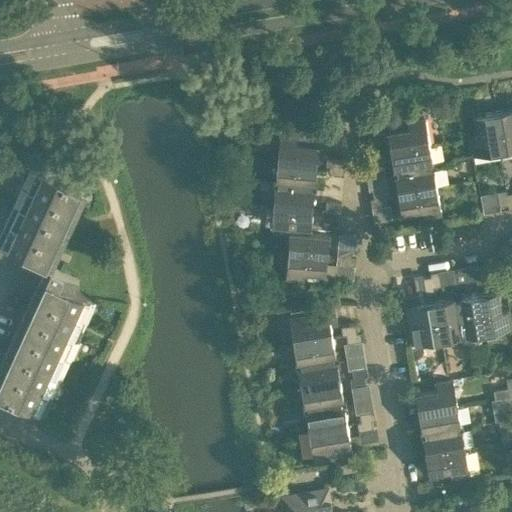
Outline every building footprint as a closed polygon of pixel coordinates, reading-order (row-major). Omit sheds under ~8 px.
[(511,107),(492,111),(498,150),(511,147),(511,107)] [(498,150),(492,111),(473,114),(477,135),(472,136),(469,136),(472,154),(498,150)] [(390,149),(429,143),(424,116),(406,119),(408,127),(387,131),(390,149)] [(477,135),(474,119),(466,121),(469,136),(472,136),(477,135)] [(279,133),(276,160),(315,164),(317,145),(296,143),(297,135),(279,133)] [(375,143),(360,145),(362,154),(365,153),(377,151),(375,143)] [(429,143),(390,149),(393,167),(412,164),(414,172),(433,169),(429,143)] [(380,151),(377,151),(365,153),(367,162),(382,159),(380,151)] [(325,165),(328,165),(340,166),(341,157),(326,156),(325,165)] [(293,188),(313,190),(315,164),(276,160),(275,178),(294,180),(293,188)] [(397,193),(436,187),(433,169),(414,172),(412,164),(393,167),(397,193)] [(343,166),(340,166),(328,165),(328,174),(342,175),(343,166)] [(35,167),(17,205),(63,226),(81,188),(35,167)] [(272,204),(311,208),(313,190),(293,188),(294,180),(275,178),(272,204)] [(384,196),(388,195),(386,187),(371,189),(373,197),(384,196)] [(436,187),(397,193),(401,212),(421,208),(423,216),(440,213),(436,187)] [(506,193),(505,189),(496,190),(499,205),(507,204),(506,193)] [(386,204),(384,196),(373,197),(369,198),(371,207),(386,204)] [(336,210),(339,210),(340,201),(325,200),(325,208),(325,209),(336,210)] [(311,208),(272,204),(271,223),(273,223),(272,231),(289,233),(290,224),(310,226),(311,208)] [(0,242),(0,243),(46,265),(63,226),(17,205),(0,242)] [(335,218),(336,210),(325,209),(325,208),(321,208),(320,217),(335,218)] [(290,224),(289,233),(287,250),(326,254),(328,235),(309,233),(310,226),(290,224)] [(337,246),(336,255),(340,255),(351,256),(352,247),(337,246)] [(326,254),(287,250),(285,277),(303,278),(303,271),(325,272),(326,254)] [(354,256),(351,256),(340,255),(336,255),(335,264),(353,265),(354,256)] [(467,280),(475,279),(476,279),(474,267),(474,264),(465,265),(467,280)] [(53,268),(46,265),(40,278),(44,280),(27,317),(74,338),(91,300),(73,292),(79,280),(53,268)] [(482,266),(474,267),(476,279),(475,279),(476,282),(485,281),(482,266)] [(438,270),(429,272),(429,275),(430,275),(432,287),(440,285),(438,270)] [(433,290),(432,287),(430,275),(429,275),(421,277),(424,292),(433,290)] [(478,292),(484,331),(511,327),(508,309),(500,310),(497,289),(478,292)] [(484,331),(478,292),(460,295),(464,315),(455,316),(458,336),(484,331)] [(464,315),(460,295),(434,300),(441,339),(458,336),(455,316),(464,315)] [(441,339),(434,300),(416,303),(419,324),(411,325),(414,343),(441,339)] [(331,302),(289,309),(290,315),(288,316),(293,342),(332,336),(330,325),(335,324),(331,302)] [(74,338),(27,317),(10,354),(57,375),(74,338)] [(345,334),(356,332),(354,324),(340,325),(341,335),(345,334)] [(356,332),(345,334),(346,342),(361,340),(359,332),(356,332)] [(336,362),(332,336),(293,342),(296,360),(315,357),(317,365),(336,362)] [(10,354),(0,376),(0,394),(39,413),(57,375),(10,354)] [(296,360),(301,386),(339,380),(336,362),(317,365),(315,357),(296,360)] [(351,369),(352,377),(363,375),(363,376),(367,375),(365,366),(351,369)] [(365,384),(363,376),(363,375),(352,377),(348,378),(350,387),(365,384)] [(418,411),(457,404),(452,378),(447,379),(434,381),(436,388),(415,392),(418,411)] [(344,406),(339,380),(301,386),(304,404),(323,401),(324,409),(344,406)] [(494,398),(508,395),(507,387),(493,389),(494,398)] [(308,430),(347,424),(344,406),(324,409),(323,401),(304,404),(308,430)] [(457,404),(418,411),(421,428),(440,425),(442,433),(461,430),(457,404)] [(498,420),(508,418),(507,410),(493,412),(494,420),(498,420)] [(358,412),(359,421),(371,419),(374,419),(373,411),(358,412)] [(511,418),(511,417),(508,418),(498,420),(499,428),(511,426),(511,418)] [(372,427),(371,419),(359,421),(356,421),(358,430),(372,427)] [(350,442),(347,424),(308,430),(313,456),(314,464),(314,465),(353,459),(352,457),(350,442)] [(425,454),(464,448),(461,430),(442,433),(440,425),(421,428),(425,454)] [(449,469),(451,477),(468,474),(464,448),(425,454),(428,473),(449,469)] [(505,464),(511,462),(511,453),(503,455),(505,464)] [(284,508),(284,511),(345,511),(345,510),(335,511),(331,511),(329,499),(327,486),(304,490),(280,494),(282,508),(284,508)] [(495,511),(493,502),(469,506),(470,511),(495,511)]
